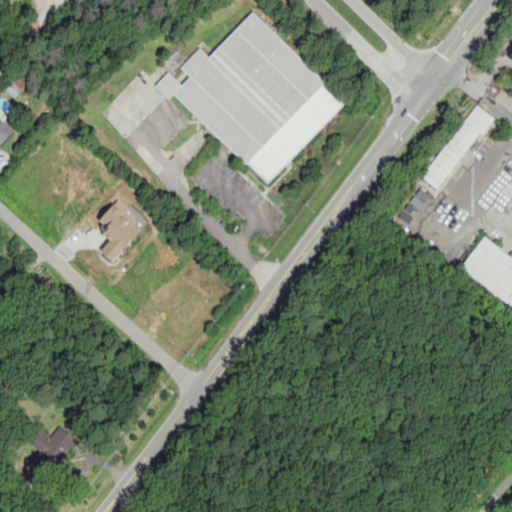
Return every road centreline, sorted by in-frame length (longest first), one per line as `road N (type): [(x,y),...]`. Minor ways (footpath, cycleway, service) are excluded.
road 1 (tertiary): [(104,511),(494,0)]
road 2 (residential): [(0,207),(201,389)]
road 3 (residential): [(430,87),(335,0)]
